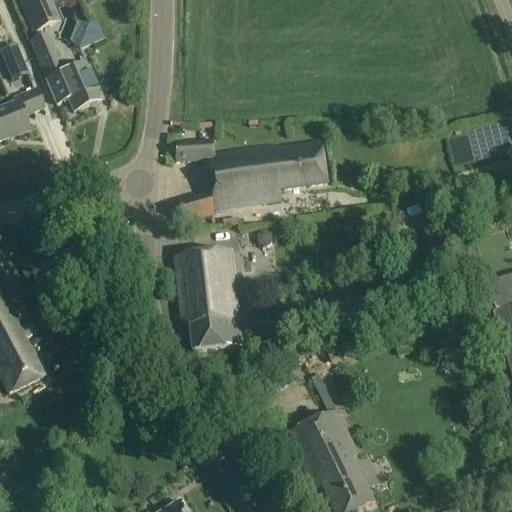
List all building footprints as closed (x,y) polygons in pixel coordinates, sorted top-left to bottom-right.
[(54,27),(41,0),(18,0),(17,1),(33,36),(54,27)] [(88,28),(79,52),(80,54),(105,43),(96,23),(88,26),(88,28)] [(48,36),(29,44),(54,101),(65,96),(74,115),(101,103),(84,65),(65,74),(48,36)] [(17,47),(0,53),(0,54),(11,84),(28,77),(17,47)] [(44,112),(36,92),(14,101),(16,106),(0,112),(0,145),(31,133),(25,120),(44,112)] [(177,164),(208,161),(213,196),(179,205),(185,228),(217,219),(216,211),(282,203),(281,193),(329,187),(324,147),(281,152),(281,150),(217,158),(216,141),(176,145),(177,164)] [(264,234),(257,239),(258,247),(266,250),(272,245),(272,237),(264,234)] [(240,323),(232,254),(173,261),(180,320),(189,319),(191,329),(194,355),(242,349),(240,331),(241,331),(240,323)] [(495,315),(511,373),(511,279),(489,286),(497,314),(495,315)] [(0,280),(0,382),(8,397),(43,378),(24,341),(30,338),(11,302),(3,306),(0,299),(0,291),(5,289),(0,280)] [(355,297),(326,301),(329,324),(358,320),(358,319),(366,318),(364,299),(355,300),(355,297)] [(310,486),(318,482),(332,511),(362,511),(375,506),(355,463),(360,461),(337,413),(286,437),(310,486)]
